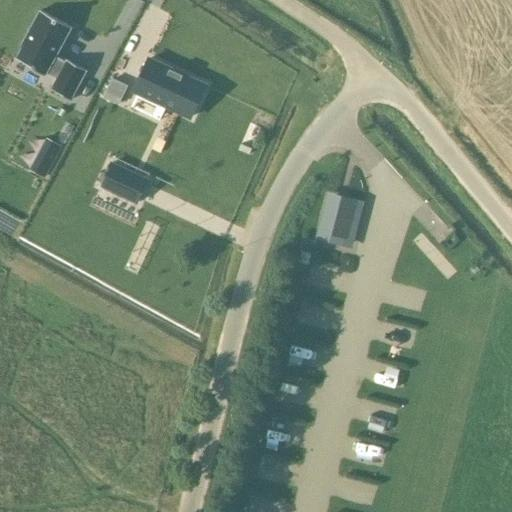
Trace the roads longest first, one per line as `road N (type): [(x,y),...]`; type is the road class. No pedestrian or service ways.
road 1 (unclassified): [(190,511),(272,213),(300,160),(377,73)]
road 2 (unclassified): [(511,229),(377,73)]
road 3 (unclassified): [(377,73),(281,0)]
